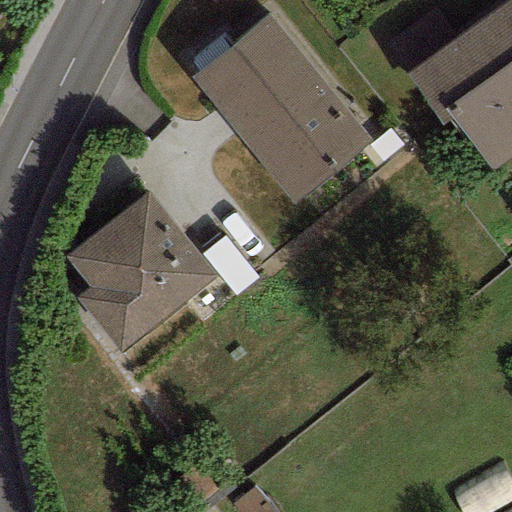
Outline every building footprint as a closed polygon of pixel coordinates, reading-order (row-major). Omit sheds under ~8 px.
[(489,173),(511,155),(511,0),(508,0),(405,77),(442,126),(450,121),(489,173)] [(413,50),(452,24),(437,2),(398,29),(413,50)] [(369,141),(267,17),(190,79),(291,204),(369,141)] [(148,192),(63,258),(87,289),(75,299),(119,356),(217,280),(148,192)] [(487,511),(511,496),(511,488),(493,460),(450,488),(465,511),(487,511)] [(276,511),(252,481),(233,495),(246,511),(276,511)]
